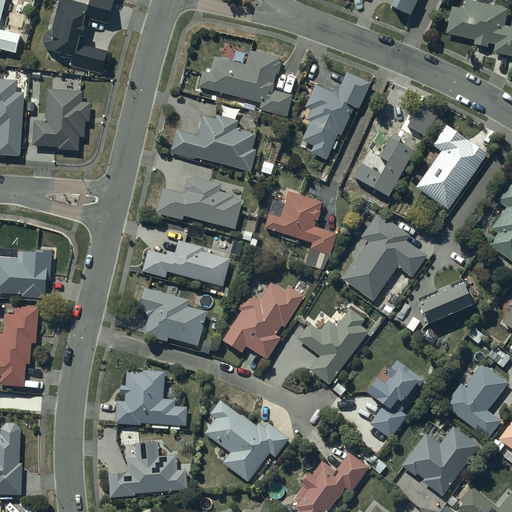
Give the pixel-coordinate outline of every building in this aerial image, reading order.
[(0,0),(0,52),(1,52),(2,49),(17,53),(21,37),(0,31),(0,24),(5,0),(0,0)] [(83,26),(88,5),(64,0),(59,0),(52,32),(45,35),(43,42),(47,49),(74,56),(72,65),(103,73),(108,53),(78,45),(80,37),(83,38),(86,28),(83,26)] [(107,24),(114,0),(113,0),(91,0),(86,19),(107,24)] [(397,0),(392,11),(411,20),(419,2),(415,0),(397,0)] [(465,13),(452,10),(446,36),(475,43),(474,47),(487,50),(488,46),(495,48),(493,55),(511,59),(511,30),(505,29),(508,12),(467,3),(465,13)] [(203,69),(199,84),(261,100),(259,107),(287,114),(293,93),(272,88),(280,56),(250,48),(246,62),(214,54),(210,71),(203,69)] [(359,105),(370,81),(347,70),(339,87),(331,90),(315,82),(305,104),(311,107),(307,117),(311,119),(302,137),(313,143),(310,149),(326,157),(338,131),(341,132),(355,103),(359,105)] [(18,84),(0,82),(0,158),(20,159),(25,96),(17,96),(18,84)] [(82,94),(47,92),(46,125),(34,124),(33,149),(59,151),(59,153),(79,154),(80,140),(85,140),(86,124),(90,124),(91,106),(81,105),(82,94)] [(197,133),(176,127),(170,150),(195,157),(196,154),(250,169),(256,148),(252,147),(256,131),(236,126),(238,118),(217,113),(216,116),(203,113),(197,133)] [(432,142),(441,149),(416,185),(448,207),(487,151),(446,122),(432,142)] [(183,191),(162,185),(156,210),(183,216),(184,212),(235,225),(241,198),(232,196),(233,193),(219,189),(220,182),(194,174),(188,178),(186,185),(187,189),(183,191)] [(498,230),(490,242),(511,258),(511,178),(510,177),(496,197),(507,205),(492,226),(498,230)] [(274,198),(265,224),(313,239),(306,261),(324,267),(335,231),(313,224),(322,199),(289,189),(285,201),(274,198)] [(373,298),(397,264),(412,274),(427,253),(406,238),(410,232),(390,219),(389,220),(377,212),(361,234),(369,240),(343,277),(373,298)] [(167,252),(148,247),(142,268),(166,275),(168,268),(222,284),(230,257),(202,249),(203,245),(178,238),(175,251),(168,249),(167,252)] [(0,289),(22,291),(22,294),(45,296),(46,277),(50,277),(51,249),(0,245),(0,289)] [(304,294),(288,284),(285,289),(271,280),(259,298),(248,290),(238,306),(242,308),(223,337),(242,350),(246,343),(267,357),(281,335),(275,332),(282,322),(284,324),(304,294)] [(439,295),(419,304),(424,311),(428,325),(474,306),(468,292),(463,284),(452,290),(450,287),(438,293),(439,295)] [(189,298),(144,285),(139,307),(145,309),(149,314),(143,331),(167,338),(168,334),(197,342),(207,309),(187,304),(189,298)] [(38,306),(15,304),(15,312),(5,312),(4,332),(0,331),(0,382),(24,383),(25,361),(30,361),(31,340),(36,340),(38,306)] [(298,336),(320,353),(310,367),(329,382),(364,336),(363,336),(368,329),(360,323),(365,318),(350,306),(336,324),(328,318),(320,329),(310,321),(298,336)] [(377,372),(366,385),(385,399),(370,422),(391,436),(407,413),(402,409),(424,377),(397,358),(386,372),(390,375),(386,380),(377,372)] [(461,381),(444,402),(488,436),(501,419),(487,408),(508,381),(482,361),(465,384),(461,381)] [(124,399),(117,399),(115,421),(141,422),(141,420),(186,423),(187,405),(175,404),(175,397),(163,396),(165,368),(144,367),(144,369),(126,368),(125,383),(121,383),(120,391),(125,392),(124,399)] [(275,454),(289,436),(268,420),(265,425),(259,421),(257,424),(242,412),(241,413),(221,397),(210,411),(216,416),(205,430),(230,450),(222,460),(247,480),(270,450),(275,454)] [(423,434),(402,462),(415,473),(417,471),(424,476),(423,478),(442,493),(479,443),(453,423),(447,432),(430,419),(420,432),(423,434)] [(511,419),(499,437),(511,446),(511,419)] [(0,491),(21,492),(22,461),(19,461),(20,427),(15,420),(6,420),(1,426),(1,432),(0,431),(0,491)] [(128,470),(108,470),(110,495),(135,493),(135,490),(187,487),(186,467),(177,468),(177,453),(158,454),(158,440),(135,441),(136,456),(127,456),(128,470)] [(299,507),(295,511),(324,511),(337,495),(338,496),(346,485),(351,489),(369,465),(349,450),(335,469),(322,459),(313,472),(309,469),(301,481),(304,483),(294,497),(298,500),(295,504),(299,507)] [(463,511),(511,511),(511,490),(498,506),(472,483),(460,497),(463,500),(457,506),(463,511)] [(266,511),(263,503),(241,511),(266,511)] [(387,511),(376,503),(368,511),(366,511),(365,511),(364,511),(387,511)]
